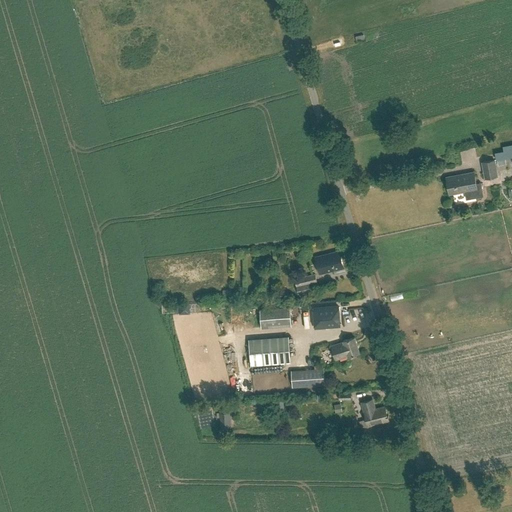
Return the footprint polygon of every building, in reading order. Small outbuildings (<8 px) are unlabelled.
[(482,162),(486,179),(499,176),(496,159),(482,162)] [(484,182),(479,183),(477,172),(448,177),(451,194),(467,191),(468,196),(472,198),(483,196),(486,192),(484,182)] [(319,274),(324,273),(334,270),(335,273),(344,271),(340,255),(331,258),(330,253),(315,257),(319,274)] [(299,294),(312,291),(310,283),(318,282),(316,274),(296,279),(299,294)] [(452,290),(456,306),(483,299),(478,283),(452,290)] [(224,298),(232,298),(232,289),(224,290),(224,298)] [(315,328),(340,326),(338,306),(314,308),(315,328)] [(261,309),(262,327),(292,326),(291,307),(261,309)] [(252,366),(292,363),(290,336),(250,339),(252,366)] [(336,360),(348,356),(348,357),(360,353),(355,337),(343,341),(343,342),(331,346),(336,360)] [(292,370),(293,387),(326,385),(325,368),(292,370)] [(340,400),(352,400),(352,392),(340,392),(340,400)] [(366,411),(365,411),(367,419),(360,420),(363,428),(370,427),(370,425),(390,420),(386,406),(376,409),(373,399),(363,402),(366,411)] [(230,412),(218,413),(219,431),(231,430),(230,412)]
